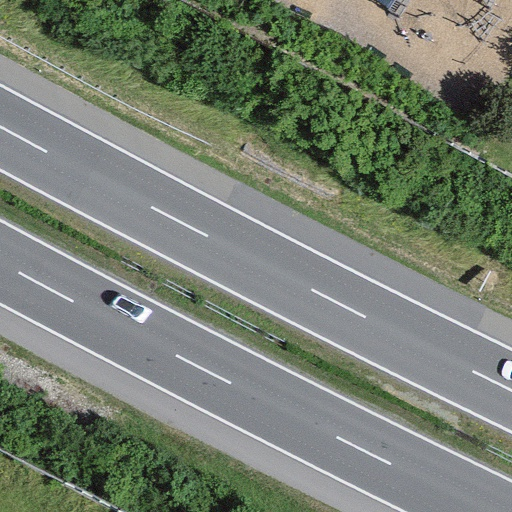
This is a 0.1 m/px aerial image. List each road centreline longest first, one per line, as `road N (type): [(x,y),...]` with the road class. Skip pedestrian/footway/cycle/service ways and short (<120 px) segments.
road 1 (motorway): [(511,390),(0,124)]
road 2 (motorway): [(0,265),(480,511)]
